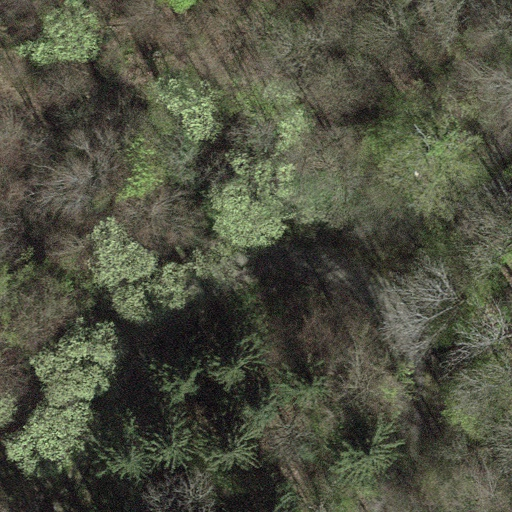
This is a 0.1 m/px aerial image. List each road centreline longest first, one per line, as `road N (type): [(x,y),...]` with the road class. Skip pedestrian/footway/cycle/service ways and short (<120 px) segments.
road 1 (track): [(39,511),(116,356),(152,307),(228,255),(273,247),(375,264),(400,304),(415,380),(387,511)]
road 2 (track): [(375,264),(511,160)]
